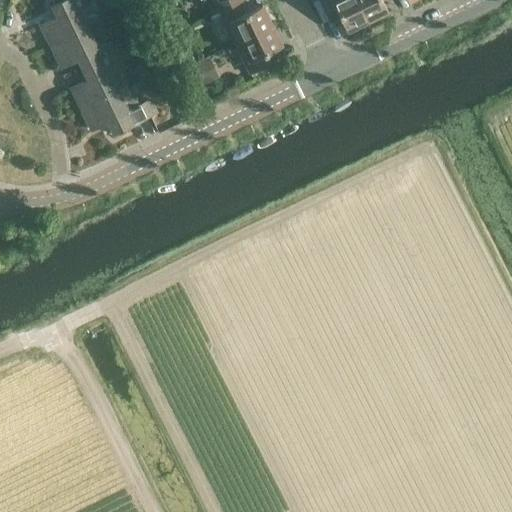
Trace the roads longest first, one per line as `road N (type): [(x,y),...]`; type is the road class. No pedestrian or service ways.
road 1 (residential): [(0,201),(65,197),(322,75)]
road 2 (residential): [(322,75),(475,0)]
